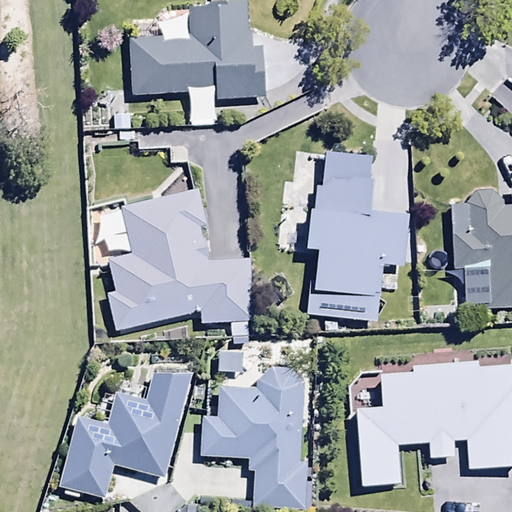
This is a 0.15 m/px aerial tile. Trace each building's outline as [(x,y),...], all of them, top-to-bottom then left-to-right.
[(132,103),(212,98),(213,108),(266,105),(262,56),(250,57),(247,10),(186,14),(188,34),(161,36),(161,41),(156,41),(155,33),(133,35),(133,46),(128,46),(132,103)] [(314,259),(307,320),(376,328),(383,269),(401,272),(407,223),(371,219),(375,189),(371,189),(374,166),(327,160),(323,192),(318,191),(314,218),(311,217),(306,258),(314,259)] [(511,314),(511,195),(510,196),(511,213),(502,214),(502,207),(493,198),(474,199),(464,212),(453,212),(455,276),(466,275),(467,316),(511,314)] [(115,339),(198,316),(199,330),(228,329),(229,343),(247,342),(246,328),(251,327),(249,266),(205,267),(196,234),(206,232),(196,197),(122,217),(133,259),(107,266),(116,298),(104,301),(115,339)] [(511,474),(511,375),(478,377),(478,370),(413,373),(414,384),(380,385),(382,415),(357,416),(360,493),(399,491),(397,451),(429,450),(430,465),(453,464),(453,448),(466,447),(467,476),(511,474)] [(299,469),(305,389),(294,375),(270,374),(257,388),(256,396),(221,394),(219,424),(203,423),(200,464),(251,468),(250,479),(255,479),(252,511),(303,511),(306,470),(299,469)] [(163,484),(192,382),(153,382),(146,409),(115,400),(107,431),(78,423),(58,493),(103,506),(113,470),(163,484)]
